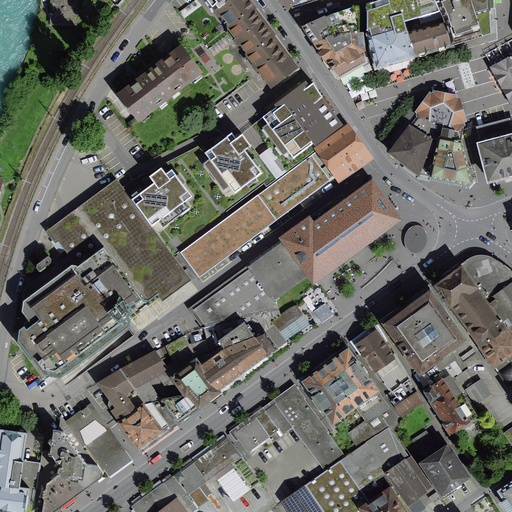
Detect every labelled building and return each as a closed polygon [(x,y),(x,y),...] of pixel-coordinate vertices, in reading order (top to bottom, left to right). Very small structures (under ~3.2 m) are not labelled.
[(77,0),(50,0),(50,26),(77,26),(77,0)] [(205,0),(214,12),(229,0),(205,0)] [(227,29),(253,9),(246,0),(229,0),(214,12),(227,29)] [(294,9),(322,0),(280,0),(286,10),(291,7),(294,9)] [(382,0),(366,5),(366,32),(369,31),(403,21),(404,23),(416,19),(418,24),(443,16),(434,0),(382,0)] [(468,0),(434,0),(443,16),(452,44),(482,35),(474,16),(468,0)] [(468,0),(474,16),(482,35),(494,31),(493,7),(492,0),(468,0)] [(331,33),(359,30),(359,10),(358,6),(336,13),(325,18),(325,17),(301,28),(312,42),(331,33)] [(273,35),(253,9),(227,29),(247,55),(273,35)] [(407,33),(414,57),(452,46),(452,44),(443,16),(418,24),(416,24),(417,29),(407,33)] [(375,69),(414,57),(407,33),(404,23),(403,21),(369,31),(369,33),(364,35),(370,55),(375,69)] [(371,66),(365,56),(363,33),(358,33),(359,30),(331,33),(312,42),(319,53),(317,54),(324,63),(326,62),(333,72),(338,79),(340,78),(342,81),(364,67),(365,69),(371,66)] [(299,70),(273,35),(247,55),(273,90),(299,70)] [(181,46),(116,97),(138,126),(203,75),(181,46)] [(511,103),(511,59),(511,57),(492,68),(511,103)] [(315,148),(344,127),(313,86),(310,88),(306,83),(275,106),(276,108),(252,126),(270,148),(287,172),(317,150),(315,148)] [(416,115),(416,116),(417,117),(433,122),(443,124),(440,138),(461,141),(464,125),(463,124),(464,121),(465,121),(460,99),(458,99),(456,98),(456,96),(433,92),(432,93),(431,94),(429,93),(415,114),(416,115)] [(416,116),(409,111),(388,140),(396,145),(417,117),(416,116)] [(418,174),(430,177),(439,138),(440,138),(443,124),(433,122),(417,117),(396,145),(390,152),(418,174)] [(511,129),(509,119),(477,127),(482,144),(480,144),(489,180),(492,180),(511,175),(511,129)] [(350,127),(315,152),(316,153),(333,179),(339,187),(375,162),(350,127)] [(229,135),(203,154),(209,161),(203,166),(223,193),(229,189),(234,195),(261,175),(245,154),(253,148),(241,132),(235,137),(232,133),(229,135)] [(259,156),(253,148),(245,154),(261,175),(234,195),(229,189),(223,193),(203,166),(209,161),(203,154),(229,135),(227,133),(131,181),(122,187),(133,202),(154,186),(149,180),(161,171),(165,177),(172,172),(192,199),(153,228),(174,256),(201,236),(229,216),(226,212),(264,184),(266,188),(277,180),(259,156)] [(461,141),(440,138),(439,138),(430,177),(468,185),(471,181),(461,141)] [(277,180),(287,172),(270,148),(259,156),(277,180)] [(276,222),(280,219),(329,184),(333,179),(316,153),(260,195),(182,253),(199,278),(276,222)] [(154,186),(133,202),(153,228),(192,199),(172,172),(165,177),(161,171),(149,180),(154,186)] [(24,289),(23,315),(33,328),(27,333),(25,330),(19,334),(17,344),(31,362),(37,358),(38,357),(42,362),(36,366),(39,369),(40,368),(44,374),(46,372),(49,377),(60,379),(128,328),(133,313),(129,308),(133,306),(135,308),(142,302),(148,303),(157,296),(162,303),(192,281),(174,256),(153,228),(133,202),(122,187),(116,180),(46,233),(52,241),(50,242),(57,251),(62,247),(69,256),(24,289)] [(250,264),(277,300),(306,278),(312,286),(313,287),(402,222),(372,182),(314,224),(309,218),(278,240),(280,242),(250,264)] [(345,190),(311,216),(315,222),(349,196),(345,190)] [(418,253),(420,252),(423,250),(425,248),(426,245),(427,242),(427,239),(427,235),(426,232),(425,230),(423,228),(422,227),(420,226),(418,226),(417,225),(415,226),(413,226),(411,227),(409,229),(407,231),(405,234),(404,237),(404,240),(404,243),(405,246),(406,248),(408,251),(409,252),(411,253),(413,253),(415,254),(417,253),(418,253)] [(37,264),(37,268),(39,271),(51,262),(51,259),(49,256),(37,264)] [(511,272),(507,269),(503,266),(499,263),(494,260),(492,258),(490,258),(488,257),(483,257),(479,257),(476,257),(472,258),(469,260),(460,266),(505,329),(480,346),(510,388),(511,386),(511,272)] [(279,308),(277,300),(250,264),(188,309),(202,329),(279,308)] [(505,329),(460,266),(435,285),(480,346),(505,329)] [(405,309),(448,368),(456,362),(457,362),(452,356),(469,344),(430,290),(405,309)] [(325,303),(313,312),(322,323),(334,314),(325,303)] [(169,372),(166,374),(180,393),(186,391),(201,409),(221,395),(219,392),(266,358),(267,359),(278,351),(277,350),(286,343),(288,345),(311,328),(312,327),(296,306),(288,309),(281,315),(279,308),(202,329),(209,338),(189,344),(185,336),(165,347),(175,363),(167,369),(169,372)] [(439,375),(448,368),(405,309),(381,326),(420,379),(435,368),(439,375)] [(375,375),(377,374),(390,392),(386,395),(403,418),(424,403),(411,380),(396,360),(399,358),(378,329),(354,347),(375,375)] [(321,363),(352,404),(375,386),(357,361),(359,359),(348,344),(321,363)] [(161,349),(121,369),(136,390),(166,374),(169,372),(167,369),(166,367),(169,365),(161,349)] [(481,360),(476,353),(463,362),(468,369),(481,360)] [(465,399),(452,379),(463,372),(456,362),(448,368),(439,375),(435,368),(420,379),(426,389),(427,391),(425,393),(423,394),(451,437),(481,417),(468,397),(465,399)] [(331,429),(356,411),(352,404),(321,363),(297,381),(331,429)] [(178,426),(160,402),(146,404),(136,390),(121,369),(120,370),(111,376),(110,375),(96,385),(109,406),(111,405),(115,410),(111,413),(118,423),(117,424),(138,452),(138,451),(140,454),(178,426)] [(481,380),(465,390),(475,406),(491,396),(481,380)] [(325,472),(345,458),(328,433),(305,400),(305,399),(295,385),(273,401),(293,428),(325,472)] [(375,386),(352,404),(356,411),(364,421),(375,436),(395,422),(397,418),(380,394),(381,393),(375,386)] [(186,391),(180,393),(183,397),(160,402),(178,426),(201,409),(186,391)] [(293,428),(273,401),(263,408),(283,435),(293,428)] [(67,413),(62,417),(109,479),(134,460),(91,404),(71,418),(67,413)] [(283,435),(263,408),(253,415),(273,442),(283,435)] [(273,442),(253,415),(243,422),(260,445),(265,441),(268,446),(273,442)] [(50,511),(98,478),(109,479),(62,417),(60,432),(52,431),(51,440),(48,442),(50,445),(50,452),(41,451),(40,463),(33,511),(50,511)] [(363,445),(375,436),(364,421),(347,434),(358,449),(363,445)] [(260,445),(243,422),(229,432),(236,442),(239,440),(248,453),(260,445)] [(363,445),(385,475),(405,461),(409,458),(399,444),(401,443),(392,429),(394,428),(395,422),(375,436),(363,445)] [(33,511),(40,463),(24,461),(28,432),(0,428),(0,511),(33,511)] [(440,452),(426,431),(412,440),(427,461),(419,466),(442,501),(472,480),(453,452),(451,453),(447,447),(440,452)] [(209,481),(242,457),(227,437),(194,461),(209,481)] [(356,511),(393,487),(385,475),(363,445),(358,449),(345,458),(325,472),(303,487),(320,511),(356,511)] [(205,484),(209,481),(194,461),(185,468),(199,488),(205,484)] [(405,461),(385,475),(393,487),(399,495),(411,511),(421,511),(426,509),(419,500),(426,495),(417,483),(420,481),(405,461)] [(250,490),(232,466),(215,478),(233,503),(250,490)] [(199,488),(185,468),(175,475),(189,495),(199,508),(209,500),(206,497),(212,493),(205,484),(199,488)] [(178,500),(187,511),(194,511),(197,510),(188,497),(189,495),(175,475),(165,483),(178,500)] [(511,476),(496,488),(502,497),(500,498),(505,506),(507,504),(511,511),(511,476)] [(134,511),(161,511),(178,500),(165,483),(131,507),(134,511)] [(320,511),(303,487),(281,504),(286,511),(320,511)] [(399,495),(393,487),(356,511),(406,511),(397,497),(399,495)] [(222,507),(212,493),(206,497),(209,500),(217,511),(222,507)] [(187,511),(178,500),(161,511),(187,511)]
